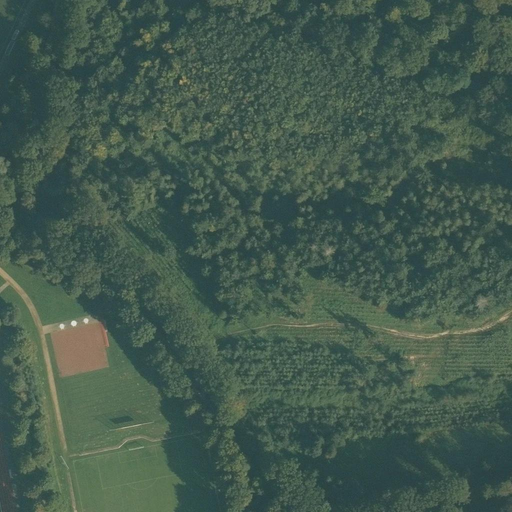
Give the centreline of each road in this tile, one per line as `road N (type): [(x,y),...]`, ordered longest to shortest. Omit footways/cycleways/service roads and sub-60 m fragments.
road 1 (track): [(0,233),(49,265),(115,287),(285,511)]
road 2 (track): [(511,92),(200,0)]
road 3 (track): [(57,0),(38,110),(0,157)]
